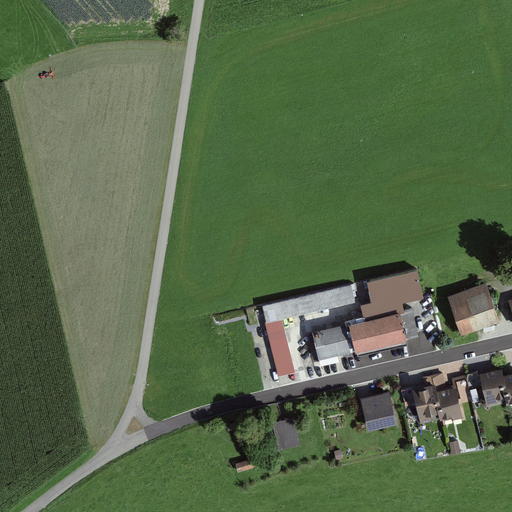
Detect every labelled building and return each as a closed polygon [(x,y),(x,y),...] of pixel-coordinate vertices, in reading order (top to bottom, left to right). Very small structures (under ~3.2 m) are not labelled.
[(362,302),(366,317),(400,309),(405,308),(403,299),(424,294),(418,267),(368,279),(373,299),(362,302)] [(352,283),(264,304),(268,321),(356,300),(352,283)] [(488,283),(450,295),(462,332),(500,321),(488,283)] [(366,317),(312,330),(319,357),(406,337),(400,309),(366,317)] [(283,318),(266,322),(279,375),(295,371),(283,318)] [(503,366),(481,371),(488,404),(509,399),(504,373),(503,366)] [(443,371),(433,373),(435,381),(445,380),(443,371)] [(467,374),(468,377),(472,397),(483,395),(478,372),(467,374)] [(457,380),(458,383),(462,403),(473,401),(472,397),(468,377),(457,380)] [(417,386),(414,387),(421,421),(442,417),(436,388),(435,383),(417,386)] [(458,383),(436,388),(442,417),(453,415),(454,419),(465,417),(462,403),(458,383)] [(390,391),(361,397),(368,430),(397,424),(390,391)] [(274,417),(279,447),(301,443),(296,414),(274,417)] [(237,421),(227,423),(229,429),(239,426),(237,421)] [(461,440),(451,442),(454,455),(464,453),(461,440)] [(343,449),(336,451),(339,463),(346,461),(343,449)] [(255,459),(237,464),(239,471),(257,466),(255,459)]
